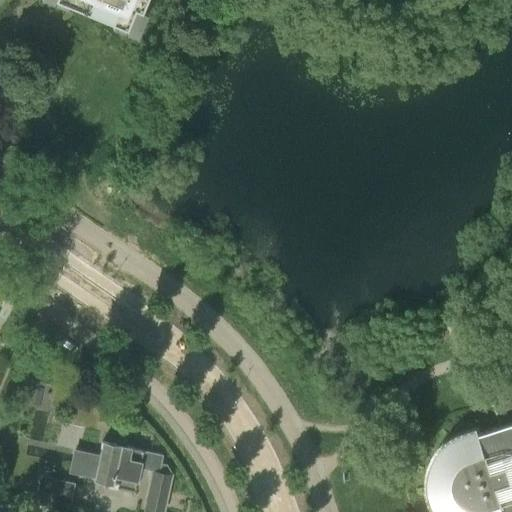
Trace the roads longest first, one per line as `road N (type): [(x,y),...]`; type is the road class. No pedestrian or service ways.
road 1 (primary): [(226,403),(185,345),(147,313),(0,213)]
road 2 (primary): [(0,241),(226,403)]
road 3 (primary): [(277,511),(226,403)]
